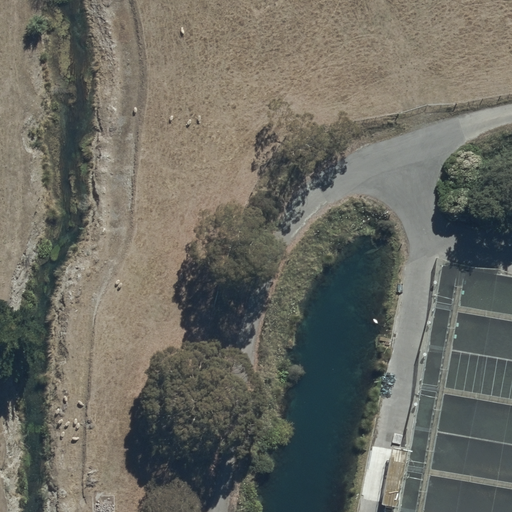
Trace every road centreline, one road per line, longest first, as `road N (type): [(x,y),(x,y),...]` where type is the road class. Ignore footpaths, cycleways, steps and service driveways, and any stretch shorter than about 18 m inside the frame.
road 1 (track): [(214,511),(261,274),(293,205),(338,176),(511,118)]
road 2 (track): [(374,511),(421,257),(422,206),(406,154)]
